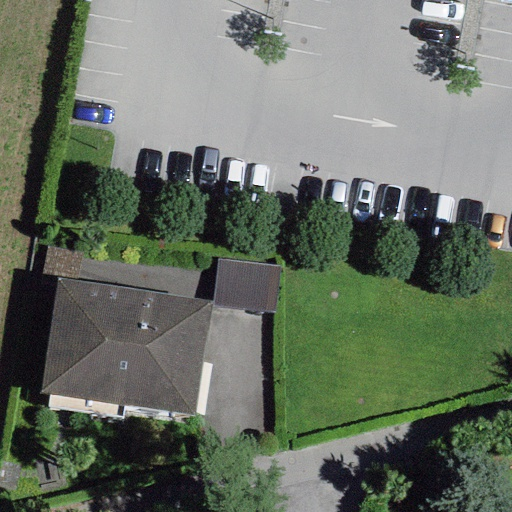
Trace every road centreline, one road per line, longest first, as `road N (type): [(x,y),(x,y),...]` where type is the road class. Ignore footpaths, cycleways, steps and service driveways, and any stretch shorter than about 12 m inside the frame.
road 1 (residential): [(129,511),(511,425)]
road 2 (unknown): [(362,120),(388,0)]
